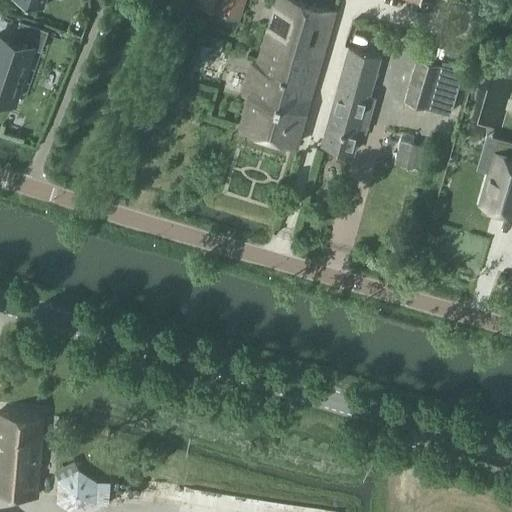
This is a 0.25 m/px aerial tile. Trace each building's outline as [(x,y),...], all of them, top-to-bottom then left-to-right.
[(196,0),(195,3),(239,17),(244,0),(196,0)] [(240,127),(295,145),(306,106),(308,102),(334,12),(335,10),(302,0),(276,0),(253,80),(247,78),(243,94),(249,96),(240,127)] [(13,39),(0,34),(0,89),(15,95),(31,47),(41,50),(48,30),(19,20),(13,39)] [(322,144),(353,153),(359,131),(361,122),(367,124),(373,105),(367,103),(380,56),(349,47),(322,144)] [(450,112),(465,70),(419,54),(404,96),(450,112)] [(413,144),(408,167),(420,171),(427,147),(413,144)] [(511,154),(495,150),(480,204),(511,213),(511,154)] [(0,491),(32,494),(40,414),(0,410),(0,491)] [(111,506),(112,476),(78,475),(79,462),(59,461),(57,504),(111,506)] [(342,511),(342,510),(293,503),(291,511),(277,511),(279,499),(186,487),(182,511),(342,511)]
